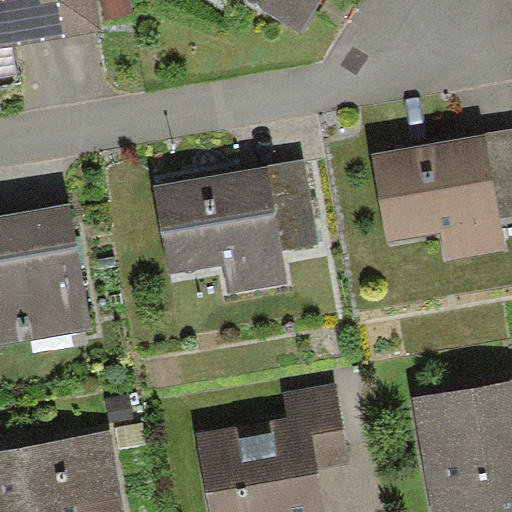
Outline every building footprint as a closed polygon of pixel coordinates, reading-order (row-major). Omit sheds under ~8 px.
[(102,37),(95,0),(0,0),(0,85),(18,82),(13,51),(102,37)] [(242,0),(304,38),(327,0),(242,0)] [(511,138),(470,145),(375,160),(389,246),(445,236),(449,263),(507,253),(501,220),(511,218),(511,138)] [(253,174),(158,192),(174,281),(216,273),(221,297),(292,284),(287,255),(319,249),(303,165),(253,174)] [(0,221),(0,347),(92,330),(68,208),(32,215),(0,221)] [(511,511),(511,383),(420,397),(436,511),(511,511)] [(287,424),(197,440),(210,511),(321,511),(314,472),(349,465),(334,386),(282,395),(287,424)] [(48,446),(0,455),(0,511),(129,511),(113,433),(48,446)]
